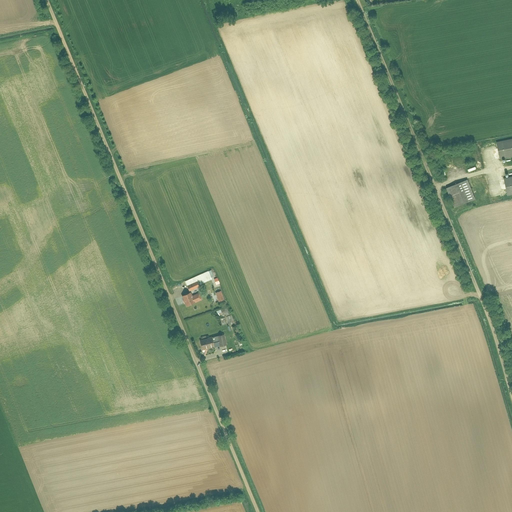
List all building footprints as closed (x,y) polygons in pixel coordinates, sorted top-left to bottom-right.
[(511,136),(498,139),(502,157),(511,155),(511,136)] [(467,184),(454,189),(460,207),(473,202),(467,184)] [(206,272),(183,281),(187,291),(210,282),(206,272)] [(221,292),(215,294),(218,302),(224,300),(221,292)] [(191,293),(182,297),(186,306),(195,303),(194,300),(201,298),(199,293),(192,295),(191,293)] [(210,338),(199,341),(201,351),(213,348),(212,343),(216,342),(218,349),(224,347),(222,337),(210,340),(210,338)]
